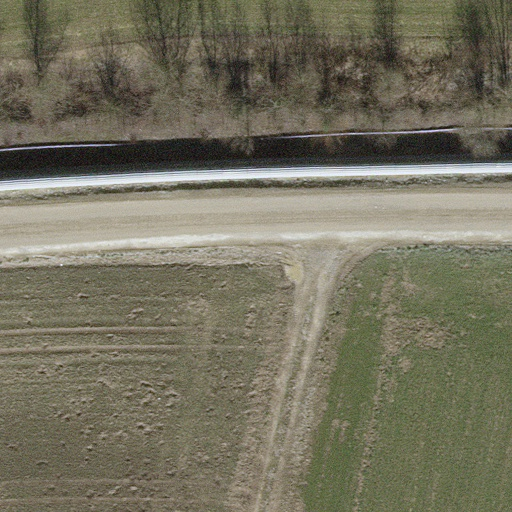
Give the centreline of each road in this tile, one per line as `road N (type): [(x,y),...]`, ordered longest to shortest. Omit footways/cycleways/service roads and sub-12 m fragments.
road 1 (track): [(511,204),(326,201),(0,217)]
road 2 (track): [(259,511),(326,201)]
